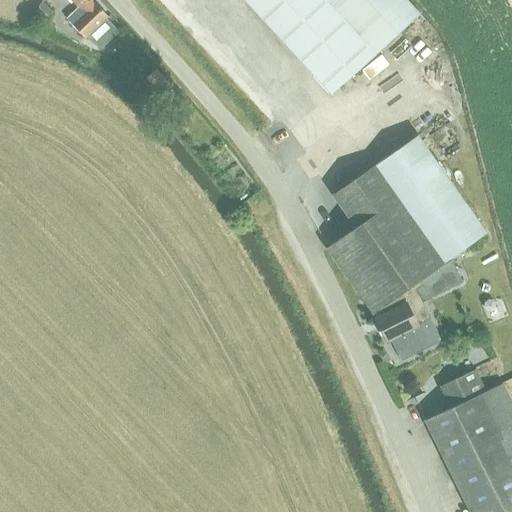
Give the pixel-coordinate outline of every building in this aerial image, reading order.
[(41,22),(53,12),(42,0),(32,16),(41,22)] [(92,0),(73,0),(79,6),(66,18),(84,39),(86,36),(101,48),(120,31),(107,17),(108,17),(92,0)] [(419,13),(407,0),(244,0),(331,94),(419,13)] [(164,98),(175,87),(168,80),(163,74),(152,84),(164,98)] [(332,244),(326,248),(336,262),(372,313),(374,313),(377,318),(375,319),(387,341),(389,340),(400,362),(441,341),(429,319),(415,290),(421,285),(419,281),(444,264),(486,234),(417,136),(375,165),(332,194),(356,228),(332,244)] [(439,385),(450,408),(485,391),(474,369),(439,385)] [(509,511),(511,511),(511,403),(502,383),(485,391),(450,408),(424,420),(468,511),(509,511)]
